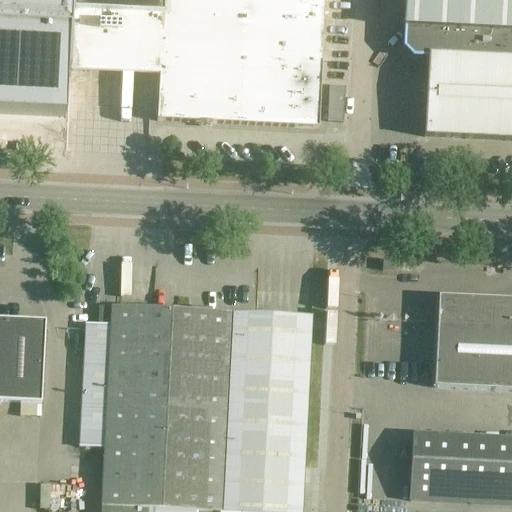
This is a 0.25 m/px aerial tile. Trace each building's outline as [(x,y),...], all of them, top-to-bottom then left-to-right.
[(324,0),(72,0),(69,74),(70,74),(71,54),(160,59),(157,123),(318,131),(324,0)] [(511,0),(404,0),(403,30),(406,30),(405,49),(413,58),(427,58),(423,138),(511,142),(511,0)] [(392,263),(382,262),(381,272),(392,273),(392,263)] [(124,272),(124,297),(134,297),(135,273),(124,272)] [(434,389),(511,393),(511,301),(492,300),(438,298),(434,389)] [(301,511),(311,319),(111,309),(99,309),(98,326),(85,326),(79,449),(104,450),(101,508),(100,511),(301,511)] [(0,404),(40,406),(44,325),(0,322),(0,404)] [(408,503),(511,507),(511,446),(411,442),(408,503)]
